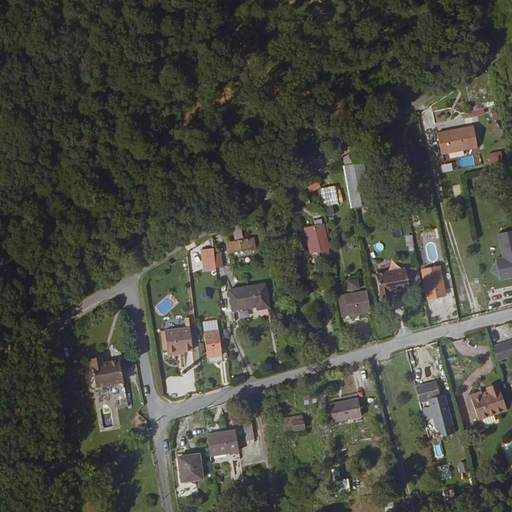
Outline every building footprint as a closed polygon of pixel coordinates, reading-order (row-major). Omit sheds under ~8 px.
[(499,79),(493,80),(495,93),(502,91),(499,79)] [(476,126),(439,132),(443,154),(480,148),(476,126)] [(410,156),(399,158),(401,165),(401,172),(406,193),(415,191),(411,170),(413,169),(410,156)] [(457,159),(459,169),(474,166),(472,157),(457,159)] [(350,170),(346,172),(352,210),(362,207),(355,170),(350,170)] [(306,185),(310,194),(321,188),(317,180),(306,185)] [(329,191),(322,192),(324,199),(330,199),(329,191)] [(253,217),(247,216),(244,230),(235,228),(233,238),(260,244),(262,234),(251,231),(253,217)] [(314,221),(304,223),(309,252),(328,248),(324,225),(315,227),(314,221)] [(511,230),(499,234),(504,258),(496,259),(497,263),(492,271),(500,277),(501,280),(511,277),(511,230)] [(216,261),(215,250),(202,251),(203,262),(216,261)] [(407,271),(411,291),(423,289),(419,269),(407,271)] [(391,294),(411,291),(407,271),(377,276),(381,298),(391,297),(391,294)] [(348,280),(349,292),(361,290),(359,278),(348,280)] [(447,301),(443,280),(425,283),(428,304),(442,302),(447,301)] [(266,292),(230,296),(232,316),(256,313),(257,316),(269,315),(266,292)] [(345,319),(372,314),(368,292),(341,298),(345,319)] [(444,309),(442,302),(428,304),(429,311),(444,309)] [(191,327),(164,329),(167,352),(168,355),(180,354),(180,351),(193,350),(191,327)] [(222,362),(220,337),(205,338),(208,363),(222,362)] [(511,354),(511,340),(495,345),(499,358),(511,354)] [(105,352),(94,354),(99,382),(124,378),(121,355),(105,358),(105,352)] [(423,382),(423,366),(415,366),(415,382),(423,382)] [(438,384),(418,389),(422,403),(431,401),(442,398),(442,397),(438,384)] [(508,409),(500,385),(489,389),(490,392),(483,394),(483,391),(472,395),(480,419),(508,409)] [(305,405),(312,404),(311,395),(304,396),(305,405)] [(442,398),(431,401),(439,431),(446,437),(457,434),(447,396),(442,397),(442,398)] [(366,422),(363,404),(333,410),(337,427),(366,422)] [(309,431),(307,420),(299,421),(297,422),(296,417),(287,419),(289,432),(299,431),(299,433),(301,432),(309,431)] [(254,429),(246,430),(249,446),(256,446),(254,429)] [(238,435),(209,439),(213,461),(241,456),(238,435)] [(203,475),(199,452),(175,456),(179,479),(203,475)] [(469,462),(459,463),(463,495),(473,494),(469,462)] [(332,470),(335,482),(344,480),(341,468),(332,470)]
